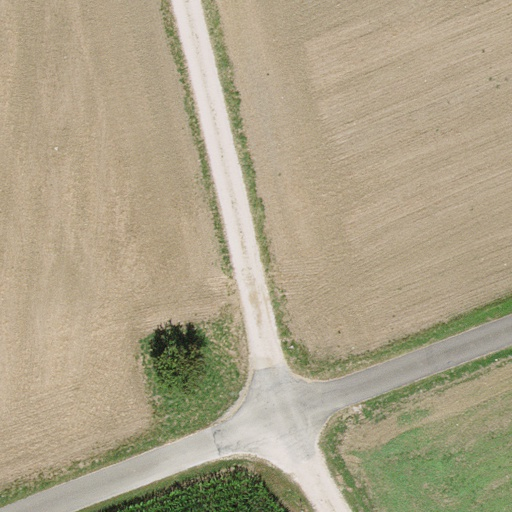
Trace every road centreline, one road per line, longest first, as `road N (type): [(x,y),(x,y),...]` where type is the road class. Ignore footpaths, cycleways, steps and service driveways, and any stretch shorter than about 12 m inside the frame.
road 1 (track): [(182,0),(279,411),(331,511)]
road 2 (unclassified): [(27,511),(511,329)]
